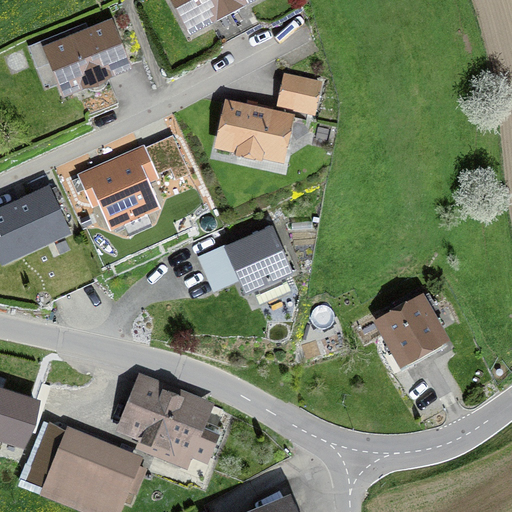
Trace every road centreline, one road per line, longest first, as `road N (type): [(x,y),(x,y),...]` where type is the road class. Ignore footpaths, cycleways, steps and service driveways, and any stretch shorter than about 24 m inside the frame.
road 1 (tertiary): [(0,327),(179,367),(340,446)]
road 2 (residential): [(308,35),(123,135),(0,184)]
road 3 (tertiary): [(340,446),(382,453),(438,446),(511,403)]
